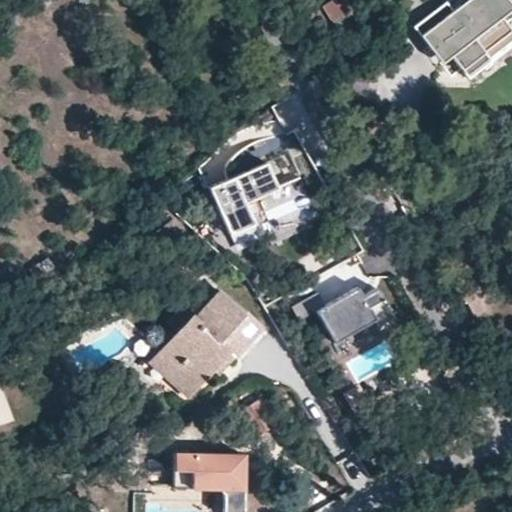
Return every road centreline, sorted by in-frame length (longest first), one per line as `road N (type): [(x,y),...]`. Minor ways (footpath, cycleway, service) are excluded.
road 1 (residential): [(252,0),(379,231),(511,437)]
road 2 (residential): [(361,511),(430,472),(511,446)]
